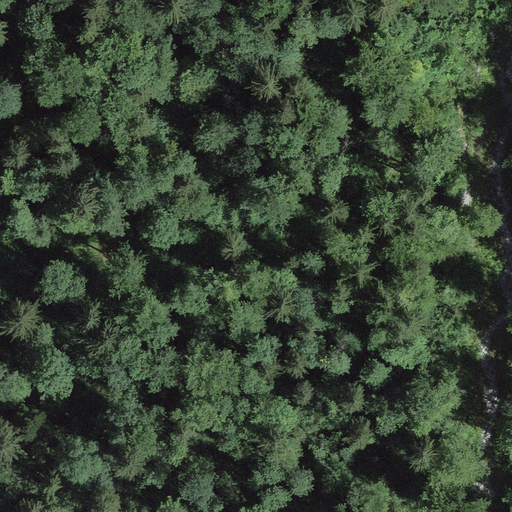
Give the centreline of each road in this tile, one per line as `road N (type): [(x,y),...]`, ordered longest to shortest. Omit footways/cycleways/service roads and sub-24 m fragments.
road 1 (track): [(413,94),(87,242),(0,215)]
road 2 (track): [(129,511),(114,438),(57,348),(11,221)]
